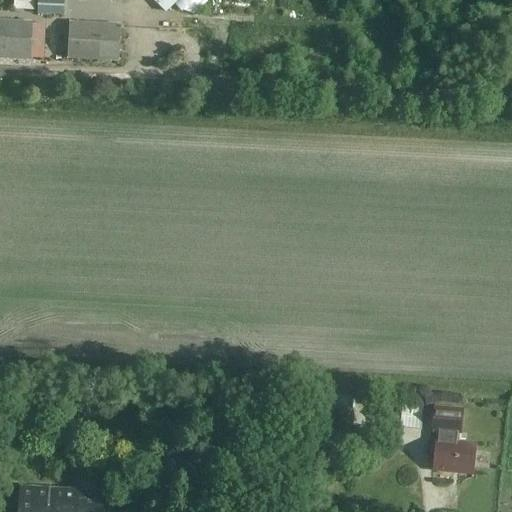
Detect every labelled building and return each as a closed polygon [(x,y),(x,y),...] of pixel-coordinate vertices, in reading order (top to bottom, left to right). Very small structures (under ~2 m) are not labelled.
[(37,0),(37,13),(62,15),(62,0),(37,0)] [(156,0),(170,11),(178,0),(156,0)] [(0,58),(29,60),(31,23),(0,21),(0,58)] [(32,21),(31,57),(46,58),(47,21),(32,21)] [(68,24),(66,58),(118,61),(120,27),(68,24)] [(434,407),(432,431),(436,432),(432,471),(472,475),(475,443),(456,442),(457,433),(460,434),(462,410),(434,407)] [(332,412),(332,441),(352,441),(353,412),(332,412)] [(101,511),(102,499),(77,497),(77,492),(21,489),(19,511),(101,511)]
